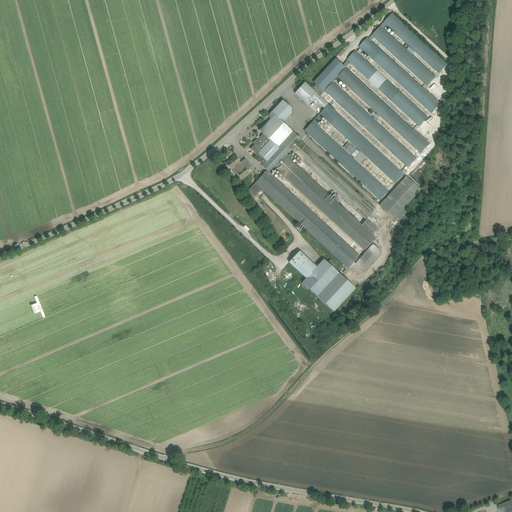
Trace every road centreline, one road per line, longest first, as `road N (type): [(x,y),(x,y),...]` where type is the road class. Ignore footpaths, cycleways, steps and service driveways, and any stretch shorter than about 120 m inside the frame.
road 1 (unclassified): [(0,256),(180,175),(394,0)]
road 2 (unclassified): [(415,511),(212,473),(0,403)]
road 3 (track): [(165,458),(217,446),(261,422),(425,252),(511,237)]
